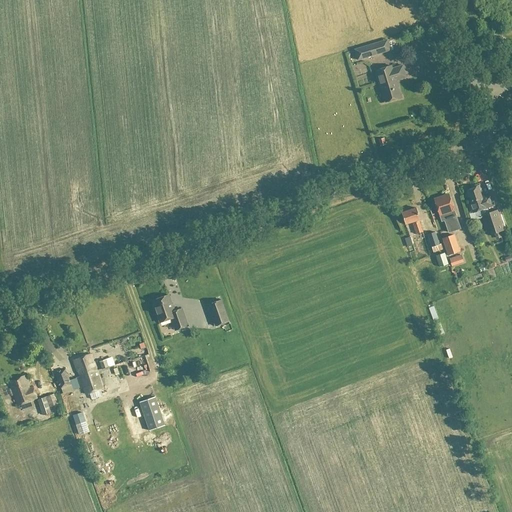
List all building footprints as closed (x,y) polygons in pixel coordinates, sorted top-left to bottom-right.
[(380,42),(353,51),(357,61),(383,53),(380,42)] [(391,66),(374,71),(379,90),(380,89),(384,103),(399,98),(394,81),(405,78),(402,66),(392,69),(391,66)] [(471,190),(466,191),(471,204),(469,205),(472,213),(492,206),(489,196),(480,199),(478,192),(480,192),(478,185),(471,187),(471,190)] [(447,195),(433,200),(440,222),(443,221),(448,234),(459,230),(447,195)] [(404,226),(411,223),(415,235),(422,233),(418,221),(419,221),(415,209),(400,214),(404,226)] [(502,231),(496,211),(481,216),(487,236),(502,231)] [(434,233),(426,236),(430,248),(438,245),(434,233)] [(458,252),(453,236),(441,240),(447,256),(458,252)] [(408,238),(403,240),(406,248),(411,246),(408,238)] [(443,254),(435,258),(438,268),(447,265),(443,254)] [(460,256),(449,260),(451,267),(463,263),(460,256)] [(168,296),(151,302),(158,323),(170,319),(174,330),(187,326),(181,311),(174,313),(168,296)] [(228,323),(221,301),(210,305),(217,326),(228,323)] [(62,346),(51,350),(57,366),(62,365),(60,359),(65,357),(62,346)] [(79,378),(95,372),(90,356),(72,361),(76,374),(77,373),(79,378)] [(101,370),(107,368),(105,361),(98,363),(101,370)] [(64,371),(54,374),(60,390),(70,386),(72,391),(79,389),(75,379),(68,382),(64,371)] [(95,372),(79,378),(84,393),(100,387),(95,372)] [(27,390),(26,386),(27,386),(24,377),(8,383),(16,407),(32,402),(32,401),(36,399),(32,388),(27,390)] [(81,402),(87,420),(116,411),(110,393),(81,402)] [(53,395),(37,401),(42,417),(59,411),(53,395)] [(164,426),(154,398),(139,403),(149,431),(164,426)] [(82,414),(73,417),(75,425),(84,422),(82,414)] [(95,427),(99,440),(109,437),(106,425),(95,427)] [(102,444),(104,451),(120,447),(118,440),(102,444)] [(86,469),(95,466),(89,444),(80,447),(86,469)]
